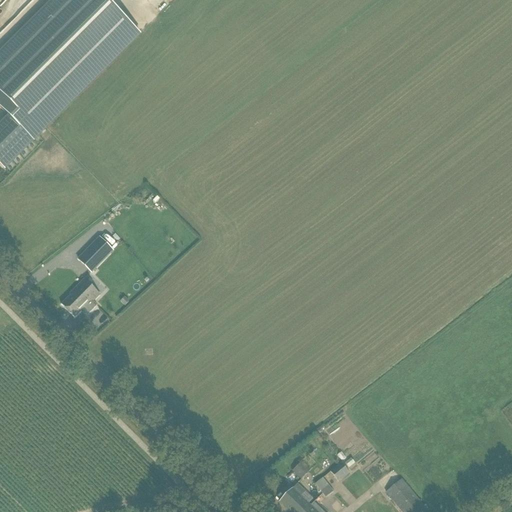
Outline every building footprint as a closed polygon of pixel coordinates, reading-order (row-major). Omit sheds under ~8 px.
[(0,164),(6,170),(140,35),(105,0),(52,0),(0,52),(0,108),(8,116),(0,124),(0,164)] [(99,237),(78,259),(92,273),(114,251),(99,237)] [(71,296),(61,305),(74,318),(82,310),(88,315),(92,310),(88,307),(100,295),(84,280),(70,294),(71,296)] [(125,297),(120,302),(125,307),(129,302),(125,297)] [(292,471),(301,480),(310,471),(301,462),(292,471)] [(330,473),(339,483),(349,474),(341,464),(330,473)] [(315,485),(325,498),(333,492),(323,479),(315,485)] [(386,493),(401,511),(427,511),(401,480),(386,493)] [(315,511),(310,507),(300,497),(305,493),(297,485),(286,496),(279,503),(288,511),(315,511)]
